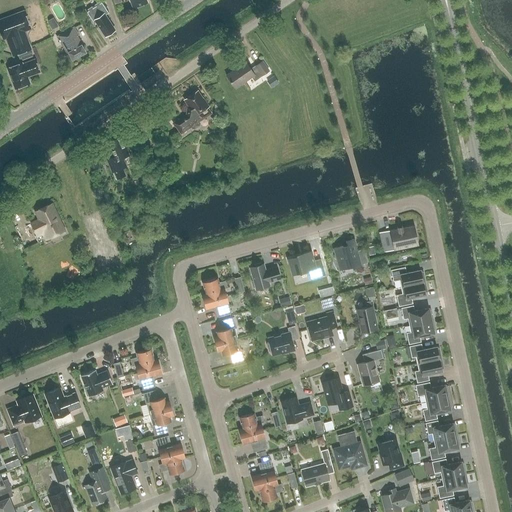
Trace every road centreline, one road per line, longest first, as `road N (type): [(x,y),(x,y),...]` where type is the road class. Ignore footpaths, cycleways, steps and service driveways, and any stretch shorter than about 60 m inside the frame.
road 1 (unclassified): [(0,197),(288,0)]
road 2 (tertiary): [(447,0),(511,316)]
road 3 (residential): [(493,511),(424,206)]
road 4 (residential): [(188,316),(179,277),(191,264),(424,206)]
road 5 (secondary): [(6,126),(192,0)]
road 6 (residential): [(0,389),(164,325)]
road 7 (residential): [(164,325),(209,482)]
road 8 (residential): [(215,405),(334,358)]
